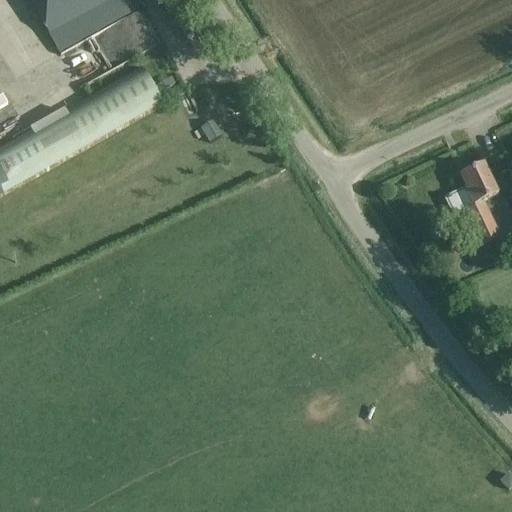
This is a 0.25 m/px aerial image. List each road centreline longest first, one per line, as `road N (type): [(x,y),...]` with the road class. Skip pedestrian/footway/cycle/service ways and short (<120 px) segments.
road 1 (unclassified): [(511,425),(472,384),(329,180)]
road 2 (unclassified): [(329,180),(210,0)]
road 3 (unclassified): [(329,180),(511,100)]
